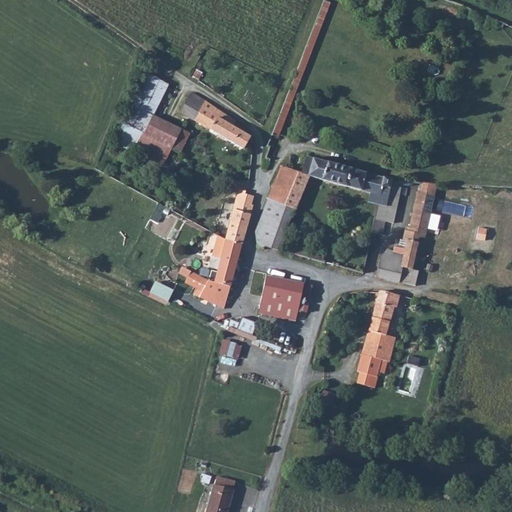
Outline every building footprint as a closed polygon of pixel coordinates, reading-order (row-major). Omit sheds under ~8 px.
[(130,150),(136,138),(141,129),(152,108),(165,83),(142,72),(108,139),(130,150)] [(176,107),(190,116),(201,98),(187,89),(176,107)] [(190,116),(205,124),(215,106),(201,98),(190,116)] [(229,115),(215,106),(205,124),(238,144),(244,133),(225,121),(229,115)] [(141,129),(176,149),(187,129),(152,108),(141,129)] [(136,138),(130,150),(170,169),(176,160),(170,156),(176,149),(141,129),(136,138)] [(280,163),(268,196),(295,206),(306,177),(368,194),(366,202),(376,205),(383,206),(385,198),(390,181),(311,157),(305,171),(280,163)] [(243,192),(244,188),(235,183),(217,239),(237,247),(249,205),(247,201),(248,196),(248,195),(243,192)] [(379,258),(374,277),(397,282),(400,268),(408,269),(412,252),(415,240),(421,215),(427,216),(431,198),(414,194),(407,233),(401,233),(399,241),(405,243),(403,250),(386,248),(379,258)] [(263,246),(278,250),(295,206),(268,196),(250,244),(260,249),(263,246)] [(373,217),(383,220),(388,220),(393,200),(385,198),(383,206),(376,205),(373,217)] [(421,215),(415,240),(421,241),(427,216),(421,215)] [(379,234),(383,220),(373,217),(370,231),(379,234)] [(470,239),(478,239),(480,228),(472,227),(470,239)] [(206,272),(229,279),(234,258),(237,247),(217,239),(209,235),(202,255),(211,260),(206,272)] [(296,255),(320,262),(323,252),(298,245),(296,255)] [(408,269),(400,268),(397,282),(404,284),(408,269)] [(206,272),(202,283),(200,282),(195,295),(206,299),(222,303),(229,279),(206,272)] [(168,283),(176,285),(178,276),(170,273),(168,283)] [(200,282),(178,276),(176,285),(175,289),(189,293),(195,295),(200,282)] [(261,289),(297,300),(300,288),(265,277),(261,289)] [(297,300),(261,289),(258,297),(294,308),(297,300)] [(358,372),(375,377),(377,373),(384,374),(387,361),(389,361),(395,339),(383,337),(390,308),(394,307),(397,296),(376,291),(355,371),(358,372)] [(195,295),(189,293),(187,300),(193,302),(195,295)] [(206,299),(195,295),(193,302),(202,304),(206,299)] [(253,313),(290,325),(294,308),(258,297),(253,313)] [(206,299),(202,304),(218,310),(222,303),(206,299)] [(253,316),(289,328),(290,325),(253,313),(253,316)] [(254,340),(260,324),(242,317),(240,323),(232,320),(228,331),(254,340)] [(409,355),(407,363),(418,366),(420,358),(409,355)] [(373,387),(375,377),(358,372),(355,382),(373,387)] [(325,390),(322,401),(334,405),(337,394),(325,390)] [(207,511),(228,511),(236,483),(217,478),(207,511)]
